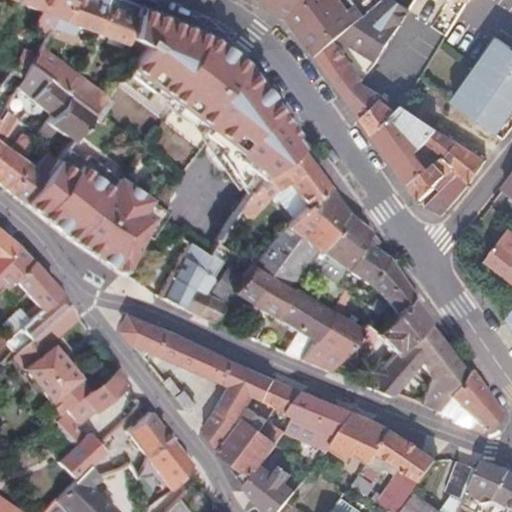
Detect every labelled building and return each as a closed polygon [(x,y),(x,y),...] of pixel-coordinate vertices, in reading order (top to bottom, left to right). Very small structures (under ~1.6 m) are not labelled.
[(13,0),(54,16),(61,0),(13,0)] [(61,0),(54,16),(90,30),(101,0),(61,0)] [(139,48),(142,43),(124,34),(134,3),(126,0),(101,0),(90,30),(95,31),(139,48)] [(279,11),(288,15),(298,0),(268,0),(266,5),(279,11)] [(298,0),(288,15),(319,58),(385,0),(298,0)] [(347,97),(362,79),(411,10),(395,0),(385,0),(319,58),(347,97)] [(262,173),(295,148),(300,144),(294,136),(242,60),(206,32),(134,3),(124,34),(142,43),(139,48),(122,83),(195,148),(203,143),(243,187),(247,192),(260,172),(262,173)] [(452,102),(499,133),(511,113),(511,48),(496,38),(482,58),(452,102)] [(51,114),(63,89),(73,70),(38,42),(19,73),(14,83),(26,93),(51,114)] [(0,86),(10,93),(14,83),(19,73),(7,67),(0,78),(0,86)] [(103,95),(73,70),(63,89),(91,110),(102,96),(103,95)] [(354,106),(363,119),(374,111),(383,99),(386,95),(372,86),(362,79),(347,97),(354,106)] [(0,124),(6,129),(16,118),(9,112),(19,101),(20,101),(26,93),(14,83),(10,93),(0,110),(0,124)] [(48,120),(70,137),(91,110),(63,89),(51,114),(48,120)] [(68,138),(95,158),(129,118),(102,96),(91,110),(70,137),(68,138)] [(363,119),(375,136),(396,113),(388,107),(383,99),(374,111),(363,119)] [(427,151),(430,147),(427,144),(438,128),(402,105),(396,113),(375,136),(409,183),(436,161),(427,151)] [(113,171),(146,193),(170,159),(173,154),(129,118),(95,158),(113,171)] [(23,160),(24,159),(27,143),(22,140),(20,142),(6,129),(0,124),(0,181),(6,187),(23,160)] [(471,184),(486,160),(438,128),(427,144),(430,147),(442,156),(436,161),(409,183),(422,200),(437,185),(442,190),(425,206),(435,211),(444,215),(471,184)] [(20,199),(69,238),(113,171),(95,158),(68,138),(50,161),(20,199)] [(294,214),(324,186),(295,148),(262,173),(273,188),(294,214)] [(6,187),(20,199),(50,161),(46,158),(37,169),(24,159),(23,160),(6,187)] [(142,198),(146,193),(113,171),(69,238),(100,259),(113,240),(107,235),(122,214),(128,218),(142,198)] [(244,197),(229,219),(240,226),(273,188),(262,173),(260,172),(247,192),(244,197)] [(511,183),(495,204),(511,217),(511,183)] [(283,224),(314,247),(322,236),(341,208),(333,197),(324,186),(294,214),(283,224)] [(100,259),(127,277),(132,279),(144,284),(178,235),(170,230),(162,225),(168,215),(142,198),(128,218),(122,214),(107,235),(113,240),(100,259)] [(341,266),(359,239),(365,230),(341,208),(322,236),(314,247),(341,266)] [(359,239),(368,245),(373,238),(365,230),(359,239)] [(486,263),(511,283),(511,232),(486,263)] [(0,259),(14,245),(0,233),(0,259)] [(158,294),(179,306),(207,254),(184,239),(158,294)] [(384,303),(402,285),(384,258),(368,245),(359,239),(341,266),(375,290),(365,302),(375,312),(384,303)] [(0,286),(10,276),(27,259),(14,245),(0,259),(0,286)] [(210,319),(229,291),(249,263),(228,250),(222,260),(191,310),(210,319)] [(179,306),(191,310),(222,260),(215,256),(214,258),(207,254),(179,306)] [(38,308),(56,291),(27,259),(10,276),(38,308)] [(229,291),(270,315),(288,284),(250,262),(249,263),(229,291)] [(279,348),(297,355),(326,309),(288,284),(270,315),(291,328),(279,348)] [(384,303),(390,309),(405,295),(406,294),(402,285),(384,303)] [(17,326),(27,337),(44,323),(66,303),(56,291),(38,308),(17,326)] [(392,350),(399,343),(422,318),(405,295),(390,309),(382,318),(373,327),(361,322),(357,327),(346,342),(341,347),(329,364),(343,370),(359,353),(357,351),(371,330),(390,349),(392,350)] [(63,407),(87,387),(48,341),(75,316),(66,303),(44,323),(27,337),(13,350),(9,353),(59,410),(63,407)] [(375,312),(382,318),(390,309),(384,303),(375,312)] [(329,364),(341,347),(336,343),(340,337),(346,342),(357,327),(326,309),(297,355),(326,367),(329,364)] [(254,399),(264,404),(274,379),(129,317),(121,333),(134,349),(136,345),(151,352),(220,384),(229,388),(206,427),(203,432),(218,451),(243,421),(248,410),(254,399)] [(444,391),(461,369),(422,318),(399,343),(415,360),(432,378),(428,388),(421,402),(433,407),(444,391)] [(3,339),(13,350),(27,337),(17,326),(3,339)] [(336,343),(341,347),(346,342),(340,337),(336,343)] [(408,367),(415,360),(399,343),(392,350),(390,349),(364,380),(362,383),(386,393),(389,389),(408,367)] [(186,413),(187,411),(190,409),(187,394),(151,352),(136,345),(134,349),(186,413)] [(464,365),(461,369),(444,391),(456,403),(448,413),(446,417),(477,428),(493,408),(464,365)] [(87,387),(63,407),(76,422),(122,382),(110,367),(87,387)] [(264,404),(274,409),(291,387),(274,379),(264,404)] [(199,419),(206,427),(229,388),(220,384),(199,419)] [(274,409),(286,415),(303,392),(291,387),(274,409)] [(315,428),(336,438),(352,415),(353,413),(303,392),(286,415),(291,418),(285,433),(300,440),(302,434),(311,438),(315,428)] [(125,429),(144,456),(169,435),(148,409),(145,411),(125,429)] [(220,453),(228,469),(267,421),(248,410),(243,421),(218,451),(220,453)] [(369,464),(390,433),(352,415),(336,438),(328,449),(348,463),(354,454),(369,464)] [(285,433),(267,421),(228,469),(240,487),(261,465),(285,433)] [(55,458),(73,477),(87,464),(102,449),(97,442),(85,430),(55,458)] [(387,511),(400,511),(412,495),(436,462),(390,433),(369,464),(366,468),(378,476),(388,462),(400,470),(382,497),(376,493),(371,500),(376,504),(387,511)] [(190,460),(169,435),(144,456),(168,487),(190,460)] [(118,466),(102,449),(87,464),(96,474),(118,466)] [(464,501),(468,494),(478,471),(457,463),(446,492),(464,501)] [(478,471),(468,494),(481,501),(487,493),(497,499),(509,472),(482,463),(478,471)] [(89,482),(96,474),(87,464),(73,477),(54,494),(71,511),(111,511),(114,509),(89,482)] [(261,465),(240,487),(262,511),(275,511),(287,501),(295,490),(284,483),(289,476),(272,464),(265,470),(261,465)] [(511,511),(511,473),(509,472),(497,499),(487,493),(481,501),(468,494),(464,501),(459,511),(511,511)] [(361,476),(353,487),(361,493),(364,495),(372,484),(361,476)] [(347,496),(353,500),(355,502),(361,493),(353,487),(347,496)] [(332,511),(333,511),(344,511),(353,500),(347,496),(343,493),(332,511)] [(436,511),(412,495),(400,511),(436,511)] [(0,511),(22,511),(0,496),(0,511)] [(188,511),(178,500),(166,511),(188,511)] [(287,501),(275,511),(292,511),(290,510),(294,505),(287,501)]
